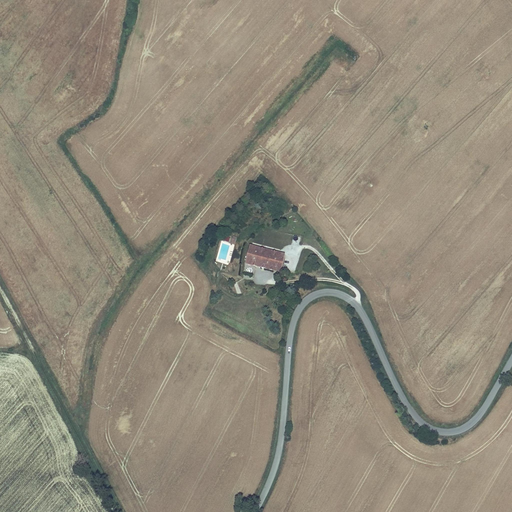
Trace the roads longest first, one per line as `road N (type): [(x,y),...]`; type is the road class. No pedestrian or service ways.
road 1 (tertiary): [(511,358),(470,423),(435,430),(411,412),(355,302),(332,290),(314,293),(291,325),(277,457),(253,511)]
road 2 (track): [(118,511),(0,287)]
